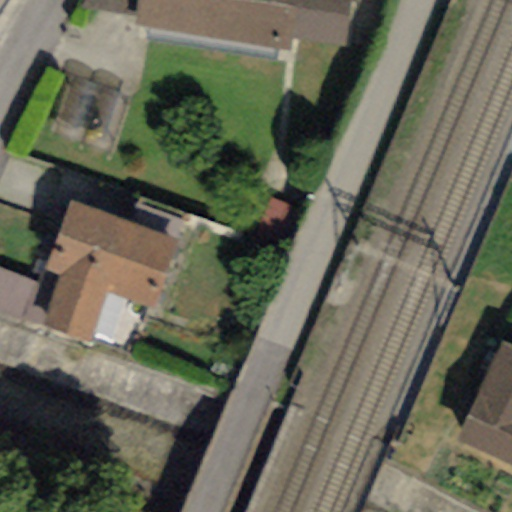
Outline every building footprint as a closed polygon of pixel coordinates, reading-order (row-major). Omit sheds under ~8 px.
[(134,0),(84,0),(80,9),(133,15),(134,0)] [(134,0),(133,15),(131,24),(289,49),(291,38),(342,46),(349,0),(134,0)] [(68,202),(44,270),(60,276),(42,327),(89,343),(107,293),(152,308),(176,240),(68,202)] [(37,285),(0,270),(0,318),(21,326),(37,285)] [(511,468),(511,346),(504,343),(456,442),(511,468)]
